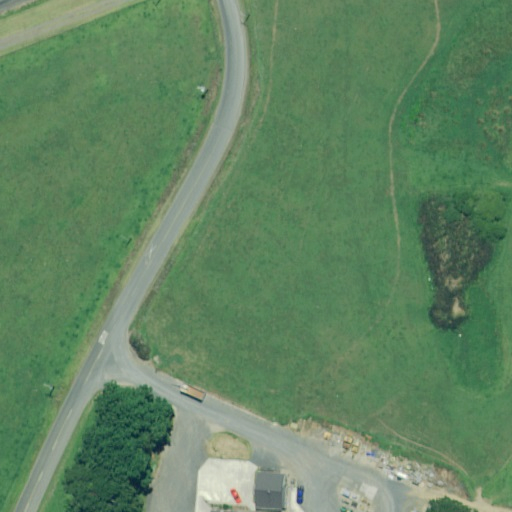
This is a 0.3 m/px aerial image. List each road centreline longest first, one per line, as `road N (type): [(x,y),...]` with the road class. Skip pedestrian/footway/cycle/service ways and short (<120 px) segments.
road 1 (unclassified): [(25,511),(222,126),(238,85),(232,0)]
road 2 (track): [(511,495),(392,485),(100,355)]
